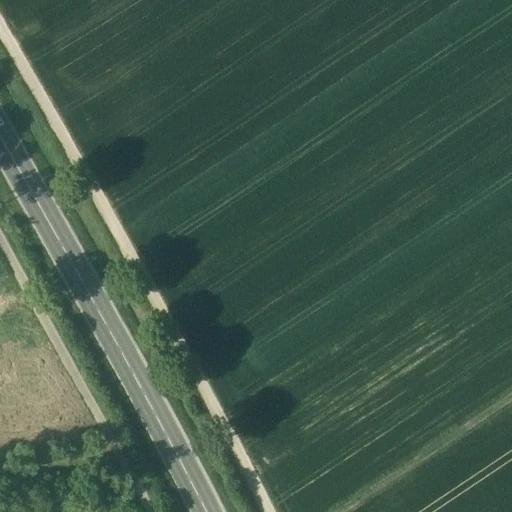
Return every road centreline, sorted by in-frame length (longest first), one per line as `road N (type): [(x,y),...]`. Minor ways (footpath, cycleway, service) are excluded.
road 1 (track): [(268,511),(0,22)]
road 2 (secondary): [(0,136),(204,511)]
road 3 (track): [(0,238),(151,511)]
road 4 (track): [(511,399),(343,511)]
